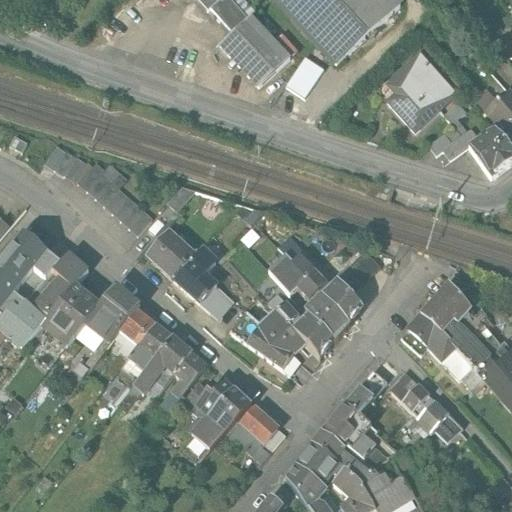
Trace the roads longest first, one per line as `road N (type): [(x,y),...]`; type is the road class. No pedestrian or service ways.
road 1 (unclassified): [(0,30),(460,192),(495,196),(511,188)]
road 2 (residential): [(304,427),(0,168)]
road 3 (residential): [(378,336),(511,479)]
